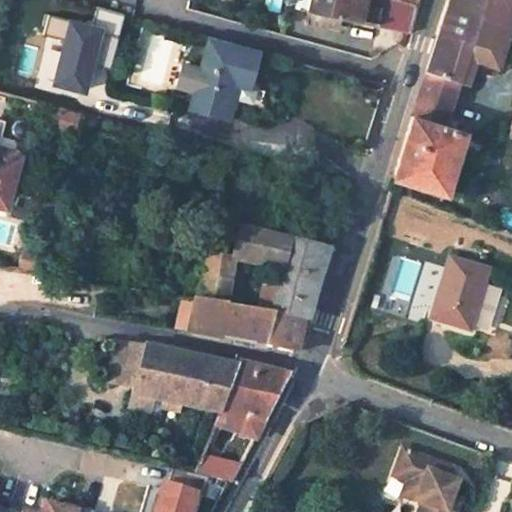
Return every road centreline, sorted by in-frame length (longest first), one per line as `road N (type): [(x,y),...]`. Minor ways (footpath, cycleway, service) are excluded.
road 1 (secondary): [(432,0),(303,373)]
road 2 (residential): [(0,311),(303,373)]
road 3 (unknown): [(405,78),(250,38),(177,13),(170,0)]
road 4 (residential): [(303,373),(511,445)]
road 5 (secondary): [(303,373),(225,511)]
road 6 (unknown): [(0,464),(138,501)]
